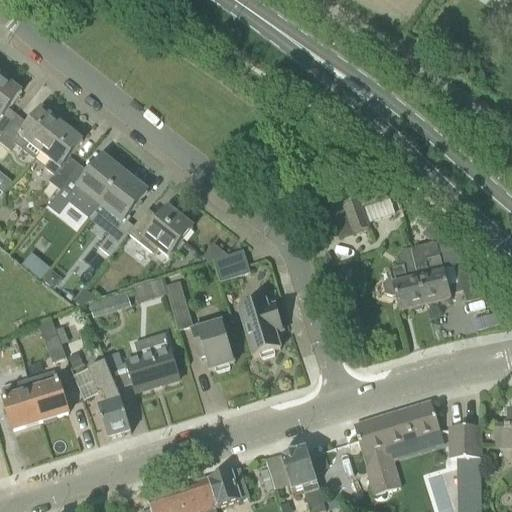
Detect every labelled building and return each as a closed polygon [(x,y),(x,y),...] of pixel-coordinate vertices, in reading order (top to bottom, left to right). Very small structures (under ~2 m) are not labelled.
[(9,111),(22,95),(0,77),(0,142),(3,139),(19,119),(9,111)] [(63,127),(43,111),(29,127),(19,119),(3,139),(0,142),(0,143),(12,153),(22,140),(41,155),(63,127)] [(70,160),(83,143),(63,127),(41,155),(50,163),(44,171),(55,179),(51,184),(62,193),(81,169),(70,160)] [(126,177),(103,159),(90,176),(81,169),(62,193),(48,210),(60,219),(70,207),(90,223),(101,207),(126,177)] [(123,225),(143,201),(148,195),(126,177),(101,207),(123,225)] [(365,198),(358,201),(362,210),(368,207),(365,198)] [(340,241),(352,237),(369,231),(358,201),(329,211),(340,241)] [(193,231),(169,211),(157,225),(146,217),(130,238),(155,258),(160,252),(170,260),(193,231)] [(128,239),(116,229),(99,249),(111,259),(128,239)] [(467,306),(489,301),(450,242),(444,244),(411,252),(425,309),(451,302),(449,294),(443,271),(457,268),(467,306)] [(203,260),(209,265),(214,263),(228,258),(214,247),(203,260)] [(400,269),(390,272),(392,281),(389,282),(383,287),(385,297),(393,299),(397,299),(400,315),(425,309),(411,252),(404,254),(398,261),(400,269)] [(221,285),(223,284),(250,276),(243,254),(228,258),(214,263),(221,285)] [(41,283),(50,271),(32,256),(22,268),(41,283)] [(62,282),(52,274),(44,284),(54,292),(62,282)] [(135,290),(139,305),(168,297),(164,282),(135,290)] [(179,334),(193,329),(179,286),(166,290),(179,334)] [(79,308),(98,303),(98,302),(86,293),(76,306),(79,308)] [(93,321),(131,309),(126,295),(88,307),(93,321)] [(276,337),(284,335),(276,308),(268,310),(266,305),(240,313),(254,360),(261,358),(262,363),(275,359),(274,354),(281,352),(276,337)] [(53,365),(67,361),(51,322),(39,326),(53,365)] [(235,366),(223,327),(222,325),(192,334),(200,363),(206,361),(210,374),(216,372),(217,376),(230,372),(229,368),(235,366)] [(137,396),(179,383),(170,353),(128,366),(137,396)] [(78,356),(68,360),(74,373),(84,368),(78,356)] [(122,404),(106,367),(105,365),(88,373),(99,398),(103,397),(108,406),(98,409),(109,443),(132,436),(122,404)] [(41,425),(69,417),(58,383),(55,373),(42,377),(42,379),(29,383),(41,425)] [(3,401),(14,434),(41,425),(29,383),(1,392),(4,401),(3,401)] [(354,430),(359,445),(376,498),(402,490),(395,465),(401,463),(396,449),(441,435),(432,406),(354,430)] [(509,429),(497,429),(497,449),(511,449),(511,413),(509,413),(509,429)] [(450,430),(451,454),(451,463),(457,463),(481,462),(481,453),(480,430),(450,430)] [(298,454),(281,459),(291,488),(293,495),(303,492),(308,511),(326,511),(325,506),(315,476),(310,460),(307,452),(298,454)] [(330,471),(325,456),(310,460),(315,476),(330,471)] [(481,511),(481,462),(457,463),(458,511),(481,511)] [(216,511),(216,510),(217,509),(218,510),(249,500),(241,472),(194,487),(201,511),(216,511)] [(264,486),(272,483),(269,472),(260,475),(264,486)] [(201,511),(194,487),(147,501),(151,511),(201,511)] [(326,511),(334,511),(340,510),(337,501),(325,506),(326,511)]
